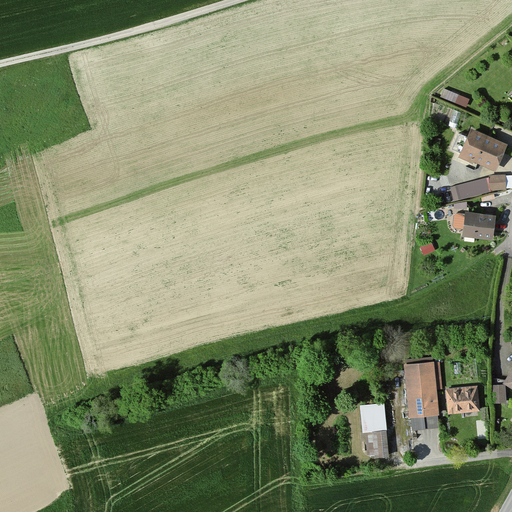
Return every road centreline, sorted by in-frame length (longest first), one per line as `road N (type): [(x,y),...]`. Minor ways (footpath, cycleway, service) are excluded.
road 1 (unclassified): [(236,0),(0,68)]
road 2 (residential): [(498,369),(511,232)]
